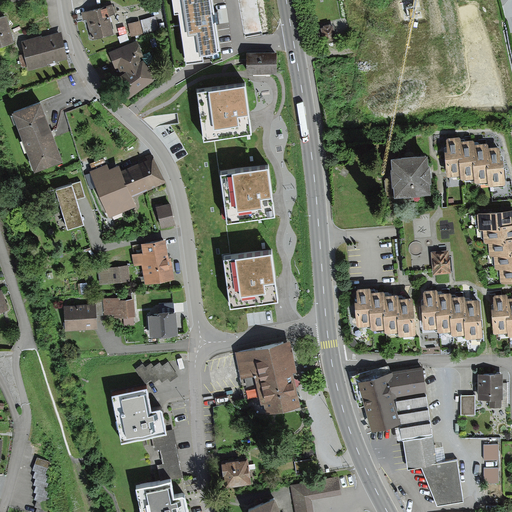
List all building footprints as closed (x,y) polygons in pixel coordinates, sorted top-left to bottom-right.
[(183,0),(191,54),(221,49),(213,0),(183,0)] [(256,0),(237,0),(245,37),(263,34),(256,0)] [(92,37),(114,32),(110,14),(115,13),(115,12),(117,11),(116,5),(113,5),(113,3),(107,4),(81,10),(83,20),(87,19),(92,37)] [(0,42),(15,39),(7,12),(0,13),(0,42)] [(159,29),(155,15),(141,18),(145,33),(159,29)] [(128,22),(131,36),(143,33),(140,19),(128,22)] [(48,62),(69,57),(62,30),(42,35),(42,34),(21,39),(25,52),(19,54),(22,65),(27,64),(29,68),(49,63),(48,62)] [(137,39),(108,50),(115,67),(119,66),(120,68),(121,69),(122,69),(123,68),(124,70),(114,77),(128,96),(157,76),(144,57),(137,39)] [(150,50),(144,53),(148,63),(153,61),(154,58),(150,50)] [(246,71),(276,71),(277,52),(247,51),(246,71)] [(245,82),(196,88),(202,140),(252,133),(245,82)] [(35,167),(64,156),(41,96),(12,107),(35,167)] [(448,147),(445,148),(447,172),(448,174),(460,173),(459,154),(462,153),(461,138),(461,135),(447,135),(448,147)] [(459,154),(460,173),(461,175),(463,177),(475,176),(473,157),(477,156),(476,141),(475,137),(461,138),(462,153),(459,154)] [(488,140),(476,141),(477,156),(473,157),(475,176),(475,179),(476,181),(488,180),(486,159),(490,159),(488,144),(488,140)] [(500,143),(488,144),(490,159),(486,159),(488,180),(488,182),(490,183),(504,183),(506,181),(504,155),(501,155),(500,143)] [(391,152),(394,191),(405,190),(406,198),(420,197),(419,189),(431,188),(428,149),(391,152)] [(131,194),(164,180),(154,155),(122,169),(119,162),(109,166),(107,161),(89,169),(90,171),(85,173),(91,188),(98,185),(110,214),(135,204),(131,194)] [(276,215),(269,164),(219,171),(226,222),(276,215)] [(80,180),(72,182),(77,198),(85,195),(80,180)] [(72,182),(72,181),(56,186),(56,187),(47,190),(50,200),(59,197),(68,226),(84,222),(77,198),(72,182)] [(162,226),(176,223),(170,201),(156,205),(162,226)] [(511,207),(479,210),(477,211),(479,227),(483,227),(500,225),(500,222),(511,221),(511,207)] [(500,225),(483,227),(484,240),(489,240),(505,238),(505,234),(511,234),(511,221),(500,222),(500,225)] [(505,238),(489,240),(490,254),(494,253),(511,251),(511,248),(511,247),(511,234),(505,234),(505,238)] [(145,282),(175,277),(171,255),(169,256),(165,237),(142,241),(144,250),(132,252),(134,265),(141,263),(145,282)] [(511,251),(494,253),(495,267),(500,266),(511,265),(511,247),(511,248),(511,251)] [(279,300),(272,249),(221,256),(228,307),(279,300)] [(450,249),(431,250),(433,273),(451,272),(450,249)] [(115,282),(131,280),(129,264),(113,266),(115,282)] [(511,265),(500,266),(500,278),(502,281),(511,279),(511,265)] [(115,282),(113,266),(98,268),(100,284),(115,282)] [(358,325),(371,324),(369,303),(372,303),(371,289),(371,286),(370,285),(358,285),(356,287),(357,298),(355,298),(356,323),(358,325)] [(425,327),(438,326),(436,306),(439,306),(438,291),(438,288),(437,287),(425,288),(423,290),(424,300),(422,300),(423,325),(425,327)] [(0,288),(0,310),(9,308),(2,288),(0,288)] [(372,328),(384,327),(383,307),(386,306),(385,292),(385,289),(383,288),(371,289),(372,303),(369,303),(371,324),(371,326),(372,328)] [(439,330),(451,329),(450,309),(453,309),(452,294),(452,291),(450,290),(438,291),(439,306),(436,306),(438,326),(438,328),(439,330)] [(386,331),(398,330),(397,310),(400,309),(399,295),(399,292),(397,291),(385,292),(386,306),(383,307),(384,327),(385,329),(386,331)] [(495,331),(508,330),(506,312),(510,312),(508,295),(508,293),(506,291),(495,292),(493,294),(494,305),(492,305),(494,329),(495,331)] [(453,333),(465,332),(464,312),(467,312),(466,297),(466,295),(464,293),(452,294),(453,309),(450,309),(451,329),(452,331),(453,333)] [(400,334),(414,333),(416,331),(413,296),(411,294),(399,295),(400,309),(397,310),(398,330),(398,332),(400,334)] [(124,325),(135,324),(134,315),(136,315),(134,297),(133,297),(122,298),(121,298),(120,296),(103,297),(104,314),(114,313),(115,316),(123,315),(124,325)] [(467,336),(481,335),(483,333),(480,298),(478,296),(466,297),(467,312),(464,312),(465,332),(465,335),(467,336)] [(66,329),(98,327),(97,314),(103,314),(102,298),(93,299),(93,302),(64,304),(66,329)] [(150,335),(178,333),(176,310),(169,310),(169,308),(159,309),(159,311),(148,312),(150,335)] [(267,409),(300,402),(293,370),(297,369),(290,338),(235,350),(246,399),(260,396),(260,398),(264,397),(267,409)] [(143,363),(135,368),(145,381),(151,378),(154,382),(160,378),(162,382),(168,378),(171,381),(179,375),(168,360),(163,364),(160,361),(154,366),(151,362),(146,367),(143,363)] [(356,373),(371,427),(400,419),(408,466),(422,464),(436,462),(421,367),(383,371),(382,366),(356,373)] [(503,372),(478,372),(478,398),(490,398),(502,398),(502,406),(509,406),(509,382),(503,382),(503,372)] [(179,451),(174,428),(167,429),(162,406),(161,405),(160,404),(159,404),(152,406),(147,382),(111,390),(121,438),(151,432),(154,450),(159,449),(161,455),(179,451)] [(229,394),(215,397),(216,404),(230,401),(229,394)] [(476,394),(461,394),(461,414),(476,414),(476,394)] [(502,398),(490,398),(489,406),(502,406),(502,398)] [(231,402),(213,406),(217,450),(235,447),(231,402)] [(499,443),(483,443),(484,459),(499,459),(499,443)] [(141,511),(188,511),(185,493),(185,492),(184,492),(183,491),(174,493),(171,478),(183,475),(179,451),(161,455),(163,462),(157,463),(159,478),(136,483),(141,511)] [(225,485),(252,482),(249,455),(221,459),(225,485)] [(51,461),(38,456),(33,469),(36,470),(34,476),(37,477),(34,485),(36,486),(34,492),(36,493),(34,499),(37,500),(35,507),(37,508),(35,511),(49,511),(47,511),(49,504),(47,503),(49,497),(46,496),(48,489),(46,488),(48,482),(46,482),(49,475),(46,474),(51,461)] [(312,457),(295,460),(297,474),(314,471),(312,457)] [(457,458),(436,462),(422,464),(438,503),(464,499),(457,458)] [(499,466),(484,466),(484,483),(499,482),(499,466)] [(341,493),(338,475),(291,483),(295,511),(314,511),(312,498),(341,493)] [(283,511),(275,493),(246,506),(248,511),(283,511)]
